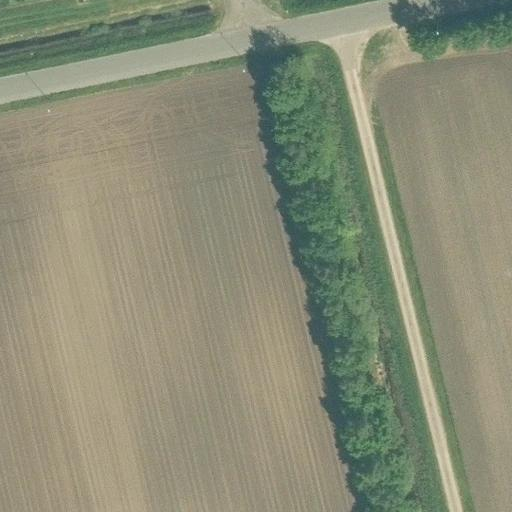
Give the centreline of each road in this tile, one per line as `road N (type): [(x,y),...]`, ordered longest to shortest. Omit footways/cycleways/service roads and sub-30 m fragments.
road 1 (track): [(464,511),(350,24)]
road 2 (residential): [(466,0),(0,91)]
